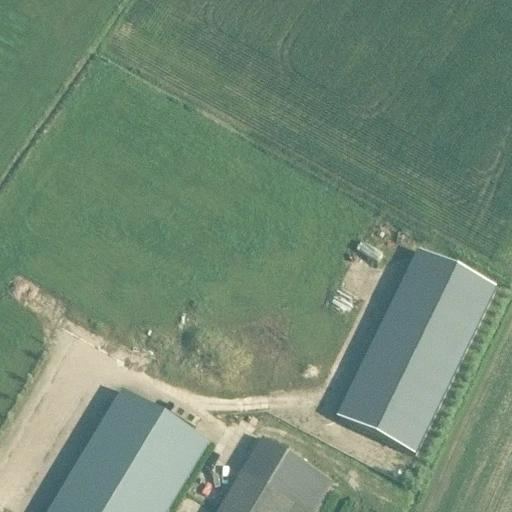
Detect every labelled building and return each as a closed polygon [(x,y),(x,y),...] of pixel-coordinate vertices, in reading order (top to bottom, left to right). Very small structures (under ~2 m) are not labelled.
[(155,346),(247,147),(173,114),(168,125),(184,133),(177,149),(169,145),(162,159),(163,160),(91,317),(155,346)] [(420,255),(339,422),(415,459),(496,292),(420,255)] [(480,269),(476,276),(496,289),(501,282),(480,269)] [(326,397),(373,302),(326,279),(279,374),(326,397)] [(21,334),(0,321),(0,386),(7,375),(3,373),(14,354),(10,352),(21,334)] [(170,511),(207,448),(120,398),(55,511),(170,511)] [(189,420),(185,431),(212,440),(215,429),(189,420)] [(314,511),(330,486),(261,444),(220,511),(314,511)]
